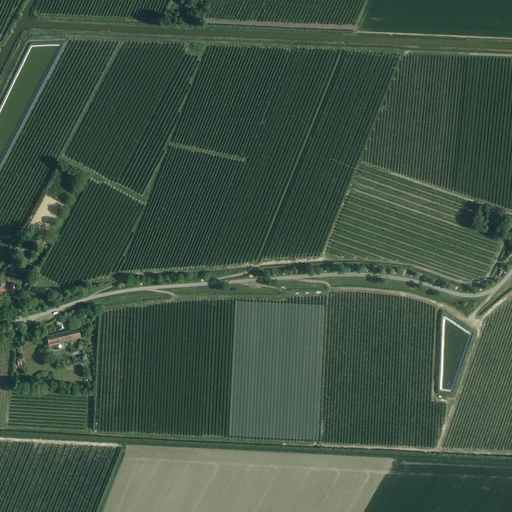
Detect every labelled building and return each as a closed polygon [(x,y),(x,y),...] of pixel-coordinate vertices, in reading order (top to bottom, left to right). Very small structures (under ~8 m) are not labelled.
[(73,182),(76,175),(70,173),(67,180),(73,182)] [(490,212),(488,217),(498,221),(500,215),(490,212)] [(9,269),(16,262),(13,260),(7,267),(9,269)] [(0,301),(1,297),(2,297),(3,292),(14,295),(15,293),(17,286),(11,284),(10,289),(0,287),(0,301)] [(78,329),(77,329),(46,336),(49,346),(55,345),(55,344),(80,338),(78,329)]
